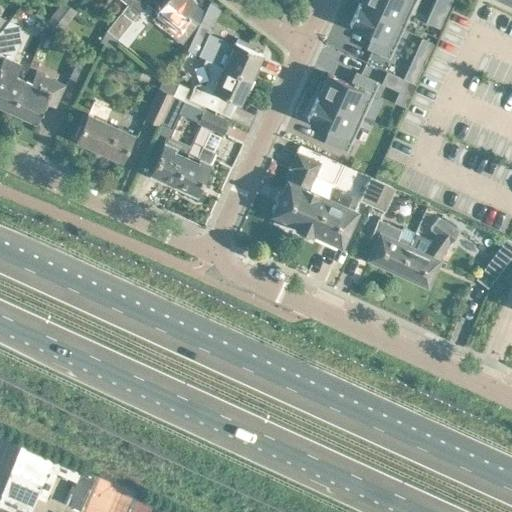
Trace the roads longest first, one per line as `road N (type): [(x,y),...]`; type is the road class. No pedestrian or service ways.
road 1 (motorway): [(511,488),(0,254)]
road 2 (motorway): [(0,314),(431,511)]
road 3 (unclassified): [(511,398),(205,254)]
road 4 (residential): [(205,254),(304,46)]
road 5 (residential): [(205,254),(0,158)]
